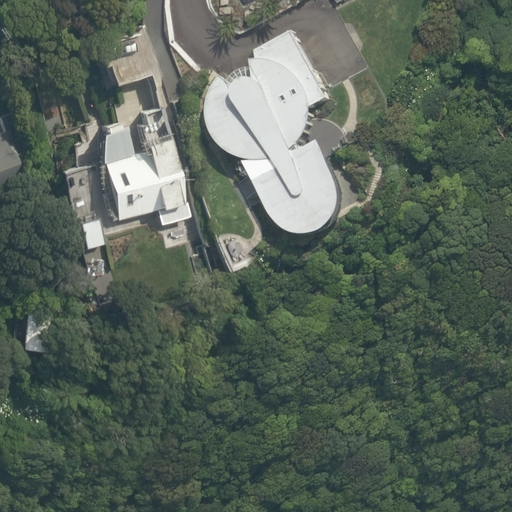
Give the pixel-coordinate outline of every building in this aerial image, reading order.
[(282,171),(260,185),(277,217),(286,230),(296,236),(307,240),(316,242),(324,240),(331,238),(340,231),(345,223),(349,213),(349,202),(349,190),(321,139),(303,152),(300,148),(304,146),(308,139),(311,133),(315,121),(316,109),(315,97),(329,89),(295,32),(256,54),(259,60),(253,61),(255,66),(251,68),(244,69),(237,73),(230,79),(228,77),(224,75),(217,82),(211,103),(211,122),(215,136),(223,149),(236,157),(249,163),(266,166),(278,164),(282,171)] [(0,198),(26,190),(15,157),(26,153),(13,112),(0,116),(0,122),(3,132),(0,132),(0,198)] [(154,210),(157,222),(188,215),(161,117),(136,123),(142,148),(128,152),(122,125),(120,126),(119,122),(105,125),(106,130),(94,132),(115,219),(154,210)] [(99,222),(81,226),(88,256),(106,251),(99,222)] [(20,348),(48,350),(52,312),(23,309),(20,348)]
